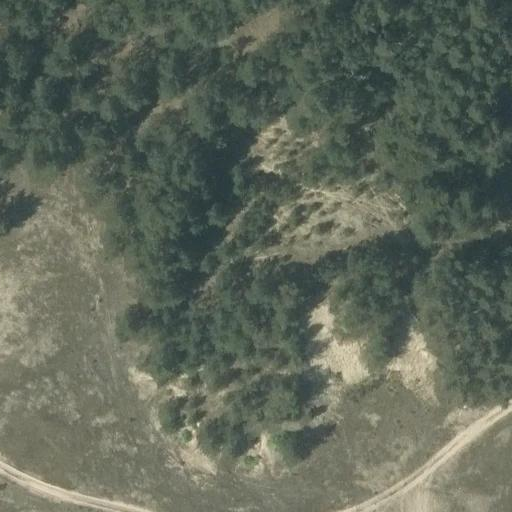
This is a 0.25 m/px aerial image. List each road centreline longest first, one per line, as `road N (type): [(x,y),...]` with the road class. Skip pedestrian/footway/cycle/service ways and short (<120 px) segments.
road 1 (track): [(359,511),(387,501),(511,400)]
road 2 (track): [(122,511),(0,470)]
